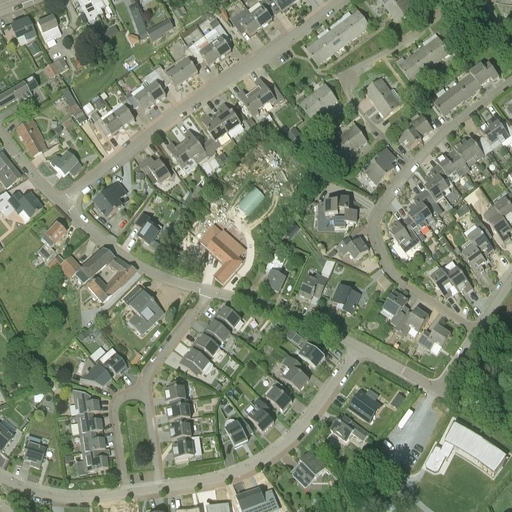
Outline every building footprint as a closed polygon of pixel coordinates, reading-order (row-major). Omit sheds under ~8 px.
[(77,0),(86,16),(96,11),(92,3),(89,4),(86,0),(77,0)] [(105,0),(86,0),(89,4),(92,3),(96,11),(86,16),(89,22),(103,15),(100,9),(105,6),(105,7),(109,6),(106,1),(105,0)] [(221,7),(217,0),(214,0),(213,1),(218,9),(221,7)] [(263,0),(265,1),(272,11),(276,16),(281,12),(282,14),(287,11),(287,12),(288,11),(287,10),(293,6),(288,0),(263,0)] [(403,0),(378,0),(381,3),(381,2),(388,11),(403,0)] [(413,13),(403,0),(388,11),(387,11),(390,16),(391,15),(392,17),(397,24),(397,25),(413,13)] [(267,15),(272,11),(265,1),(260,5),(263,9),(252,17),(262,30),(268,25),(268,26),(269,25),(268,25),(272,21),(267,15)] [(160,18),(166,15),(163,9),(157,12),(160,18)] [(140,10),(137,11),(131,13),(130,13),(139,37),(148,33),(140,10)] [(262,30),(252,17),(247,10),(231,22),(240,35),(246,31),(251,38),(255,35),(256,35),(255,34),(262,30)] [(352,19),(347,23),(346,24),(357,39),(370,29),(358,13),(351,18),(352,19)] [(46,44),(61,37),(57,29),(52,18),(37,25),(42,36),(46,44)] [(169,21),(154,29),(159,38),(174,30),(169,21)] [(215,30),(220,26),(216,21),(209,25),(213,31),(215,30)] [(28,22),(11,29),(16,40),(23,37),(25,41),(24,41),(26,46),(27,43),(36,39),(28,22)] [(344,48),(357,39),(346,24),(347,23),(346,22),(332,32),(344,48)] [(204,38),(205,39),(207,42),(220,60),(231,52),(226,46),(231,42),(220,26),(215,30),(204,38)] [(104,42),(115,36),(112,29),(101,35),(104,42)] [(344,48),(332,32),(325,37),(326,38),(321,43),(320,43),(331,58),(344,48)] [(91,36),(84,40),(91,50),(92,50),(93,52),(101,46),(95,37),(92,38),(91,36)] [(220,60),(207,42),(205,39),(189,50),(192,55),(199,65),(204,61),(209,68),(220,60)] [(437,64),(436,64),(437,65),(441,62),(441,61),(449,55),(450,55),(438,39),(431,44),(432,46),(426,50),(437,64)] [(318,67),(331,58),(320,43),(321,43),(320,41),(312,46),(314,48),(308,52),(307,51),(306,51),(318,67)] [(34,44),(27,48),(33,57),(40,53),(34,44)] [(424,74),(428,71),(436,64),(437,64),(426,50),(425,48),(418,54),(419,55),(413,59),(424,74),(423,74),(424,74)] [(192,55),(189,50),(183,54),(189,61),(178,69),(187,82),(198,74),(194,68),(199,65),(192,55)] [(89,65),(85,58),(75,63),(79,71),(89,65)] [(399,67),(399,68),(411,84),(415,81),(415,80),(423,74),(424,74),(413,59),(412,58),(405,63),(406,65),(401,69),(399,67)] [(63,59),(53,65),(59,76),(69,69),(63,59)] [(59,76),(53,65),(44,71),(51,81),(59,76)] [(176,90),(187,82),(178,69),(175,65),(164,72),(161,69),(156,72),(167,88),(172,84),(176,90)] [(481,88),(483,86),(491,80),(493,83),(499,79),(489,66),(484,70),(481,66),(470,75),(471,76),(481,88)] [(151,88),(146,92),(155,105),(166,97),(162,91),(167,88),(156,72),(145,80),(151,88)] [(472,96),(475,94),(481,89),(481,88),(471,76),(459,86),(469,100),(472,97),(472,96)] [(270,93),(260,80),(254,84),(259,90),(253,94),(265,111),(266,110),(265,108),(270,104),(271,106),(273,105),(275,107),(284,100),(276,89),(270,93)] [(374,106),(391,94),(381,81),(365,92),(368,97),(368,96),(375,105),(374,105),(374,106)] [(23,85),(11,93),(16,101),(19,105),(31,98),(23,85)] [(469,100),(459,86),(446,95),(456,108),(466,101),(466,102),(469,100)] [(326,87),(313,96),(324,112),(324,113),(329,109),(328,109),(336,104),(337,103),(338,103),(326,87)] [(144,113),(155,105),(146,92),(135,100),(131,94),(125,98),(128,101),(135,111),(140,107),(144,113)] [(0,110),(16,101),(11,93),(0,99),(0,110)] [(265,111),(253,94),(247,99),(243,93),(237,97),(254,119),(259,115),(257,113),(263,110),(264,111),(265,111)] [(400,107),(391,94),(374,106),(377,110),(378,109),(384,118),(384,119),(400,107)] [(446,95),(433,104),(444,119),(447,116),(447,115),(456,108),(446,95)] [(315,118),(318,117),(324,112),(313,96),(306,101),(304,97),(297,102),(311,122),(316,119),(315,118)] [(114,116),(124,129),(135,122),(130,114),(135,111),(128,101),(125,98),(120,101),(125,109),(114,116)] [(101,100),(100,100),(94,105),(99,111),(106,106),(101,100)] [(72,118),(81,112),(76,104),(66,110),(72,118)] [(84,110),(90,117),(96,112),(91,105),(84,110)] [(220,115),(216,118),(228,135),(241,126),(233,114),(231,116),(224,106),(217,111),(220,115)] [(77,122),(85,118),(81,112),(73,117),(77,122)] [(124,129),(114,116),(112,113),(101,120),(96,114),(91,117),(106,139),(107,138),(111,135),(113,137),(124,129)] [(218,142),(228,135),(216,118),(212,121),(209,117),(202,123),(209,132),(207,133),(212,140),(207,144),(214,153),(214,152),(222,147),(218,142)] [(413,131),(419,140),(429,133),(429,134),(433,131),(422,117),(409,127),(413,132),(413,131)] [(80,126),(87,122),(85,118),(77,122),(80,126)] [(34,159),(42,154),(37,146),(43,143),(31,122),(17,130),(34,159)] [(511,136),(511,132),(507,125),(502,129),(498,123),(494,127),(491,123),(487,125),(499,141),(501,145),(509,139),(511,136)] [(481,144),(489,155),(494,151),(491,147),(499,141),(487,125),(479,131),(485,141),(481,144)] [(349,134),(344,138),(343,138),(354,153),(358,150),(360,148),(367,143),(367,144),(367,143),(355,127),(348,132),(349,134)] [(413,131),(413,132),(399,142),(401,144),(402,143),(408,152),(421,142),(419,140),(413,131)] [(188,142),(182,146),(197,166),(208,159),(209,160),(216,155),(214,152),(214,153),(207,144),(201,148),(189,132),(183,136),(188,142)] [(289,139),(292,143),(300,137),(297,133),(289,139)] [(330,146),(329,146),(341,163),(345,160),(345,159),(354,153),(343,138),(344,138),(343,136),(335,142),(336,143),(331,147),(330,146)] [(476,164),(489,155),(481,144),(476,147),(473,142),(468,145),(465,141),(461,144),(476,164)] [(186,175),(197,166),(182,146),(177,150),(172,144),(166,149),(186,175)] [(459,159),(455,162),(462,172),(465,176),(470,173),(468,170),(476,164),(461,144),(453,150),(459,159)] [(395,162),(396,161),(386,151),(375,161),(377,163),(365,175),(377,188),(392,173),(388,169),(392,165),(391,165),(395,161),(395,162)] [(82,169),(77,164),(68,155),(60,163),(56,158),(52,162),(57,166),(54,169),(63,179),(68,173),(73,178),(82,169)] [(1,173),(9,166),(1,156),(0,156),(0,171),(1,173)] [(447,179),(448,179),(456,173),(457,176),(462,172),(455,162),(450,165),(444,157),(436,163),(439,167),(447,179)] [(155,165),(152,160),(140,168),(148,179),(153,175),(161,186),(171,178),(160,162),(155,165)] [(0,171),(0,181),(7,190),(20,180),(9,166),(1,173),(0,171)] [(453,187),(447,179),(439,167),(430,173),(433,177),(429,180),(441,196),(442,195),(449,190),(453,187)] [(213,175),(207,180),(213,188),(220,183),(213,175)] [(441,196),(429,180),(425,183),(428,186),(425,189),(426,191),(422,195),(431,207),(435,203),(437,205),(445,199),(442,195),(441,196)] [(127,195),(118,184),(94,204),(107,220),(120,209),(116,204),(127,195)] [(198,187),(192,197),(197,200),(203,190),(198,187)] [(253,188),(237,206),(248,217),(265,198),(253,188)] [(0,214),(5,220),(14,212),(18,216),(22,213),(29,221),(42,210),(29,195),(23,200),(18,194),(0,208),(0,214)] [(416,205),(412,207),(424,224),(425,223),(432,218),(430,215),(435,212),(431,207),(422,195),(413,201),(416,205)] [(511,199),(510,197),(495,208),(511,231),(511,229),(511,199)] [(189,201),(185,208),(190,210),(193,204),(189,201)] [(349,212),(350,201),(338,201),(338,205),(325,204),(325,217),(335,217),(335,228),(346,229),(346,224),(356,225),(357,212),(349,212)] [(462,210),(465,215),(470,211),(466,206),(462,210)] [(405,222),(420,244),(425,240),(420,233),(428,227),(425,223),(424,224),(412,207),(409,210),(412,214),(408,217),(409,219),(405,222)] [(488,223),(503,244),(510,239),(507,235),(511,232),(511,231),(495,208),(487,214),(492,221),(488,223)] [(138,239),(150,247),(159,234),(153,230),(154,228),(149,224),(151,221),(143,216),(136,226),(143,231),(138,239)] [(405,255),(420,244),(405,222),(400,226),(398,224),(391,229),(392,231),(389,234),(405,255)] [(488,256),(494,252),(486,241),(491,238),(480,223),(465,235),(468,239),(467,240),(473,248),(474,247),(484,261),(489,258),(488,256)] [(295,224),(290,230),(295,234),(298,230),(295,224)] [(65,235),(56,226),(41,242),(45,246),(37,255),(46,263),(54,254),(50,250),(65,235)] [(241,263),(229,252),(234,246),(223,237),(217,243),(208,235),(201,244),(209,250),(208,251),(222,262),(224,259),(229,264),(215,280),(216,281),(223,287),(242,264),(241,263)] [(353,245),(349,240),(337,249),(344,258),(349,254),(355,262),(369,252),(360,240),(353,245)] [(448,254),(452,251),(448,246),(444,249),(448,254)] [(462,256),(478,276),(484,272),(481,268),(486,264),(484,261),(474,247),(473,248),(462,256)] [(103,251),(80,271),(69,259),(64,263),(58,269),(69,281),(71,279),(74,276),(82,285),(84,283),(105,267),(106,268),(114,260),(103,251)] [(442,257),(438,252),(433,256),(437,261),(442,257)] [(271,276),(265,289),(279,295),(285,280),(278,277),(286,261),(275,256),(270,262),(265,273),(271,276)] [(429,266),(434,262),(430,257),(425,261),(429,266)] [(58,269),(64,263),(58,258),(48,267),(53,273),(57,270),(58,269)] [(103,305),(121,288),(136,273),(121,265),(115,261),(109,267),(120,275),(114,282),(106,292),(102,287),(96,281),(88,289),(103,305)] [(329,278),(335,264),(327,262),(321,275),(329,278)] [(466,295),(473,290),(458,269),(456,271),(451,264),(442,271),(458,294),(458,295),(463,291),(466,295)] [(442,271),(430,280),(446,300),(452,296),(453,297),(458,294),(442,271)] [(316,292),(322,294),(316,308),(328,280),(317,275),(314,282),(307,279),(299,297),(312,302),(316,292)] [(339,287),(332,304),(344,309),(343,312),(352,316),(359,300),(350,296),(352,292),(339,287)] [(141,337),(157,322),(153,317),(158,312),(152,305),(153,304),(143,294),(129,308),(137,317),(133,322),(137,326),(134,330),(141,337)] [(397,330),(408,313),(409,311),(404,308),(408,302),(395,294),(383,311),(395,319),(390,325),(394,327),(397,329),(397,330)] [(229,334),(232,329),(234,331),(241,321),(233,315),(236,311),(227,308),(226,310),(225,309),(221,315),(219,313),(216,317),(218,319),(214,323),(212,322),(229,334)] [(429,319),(417,311),(413,317),(408,313),(397,330),(397,329),(395,331),(398,333),(397,335),(403,339),(405,337),(405,338),(410,329),(418,335),(429,319)] [(218,349),(218,348),(222,344),(224,345),(231,335),(229,334),(212,322),(214,324),(211,329),(208,327),(205,331),(208,333),(204,338),(201,336),(218,349)] [(276,326),(272,331),(277,334),(280,330),(276,326)] [(389,341),(395,331),(397,329),(394,327),(386,339),(389,341)] [(442,349),(451,336),(438,327),(431,337),(426,334),(418,345),(430,353),(435,345),(442,349)] [(150,341),(153,344),(161,334),(158,332),(150,341)] [(82,333),(76,339),(80,344),(87,338),(82,333)] [(316,371),(325,359),(321,356),(325,350),(325,349),(323,348),(306,339),(294,333),(293,334),(297,336),(292,343),(305,352),(300,359),(316,371)] [(201,336),(204,338),(200,343),(197,341),(194,345),(197,347),(193,352),(191,350),(208,363),(211,358),(213,359),(220,350),(218,348),(218,349),(201,336)] [(182,367),(197,377),(201,372),(207,377),(214,367),(208,363),(191,350),(190,351),(193,353),(189,357),(187,356),(184,360),(186,362),(182,367)] [(95,364),(97,367),(107,377),(111,373),(115,378),(119,375),(120,376),(127,370),(111,353),(107,357),(105,355),(95,364)] [(282,380),(300,393),(309,381),(300,374),(304,369),(289,358),(283,366),(289,370),(282,380)] [(95,369),(87,359),(79,383),(102,391),(102,390),(111,382),(107,377),(97,367),(95,369)] [(218,392),(222,388),(217,383),(213,388),(218,392)] [(172,404),(186,402),(184,389),(183,384),(169,386),(170,391),(164,392),(166,405),(172,404)] [(267,400),(283,414),(290,407),(285,403),(292,395),(281,387),(278,391),(275,389),(274,390),(272,389),(266,396),(268,398),(267,400)] [(89,400),(90,398),(75,393),(73,398),(75,411),(78,411),(79,416),(79,417),(91,415),(92,415),(99,414),(97,403),(90,404),(89,400)] [(34,397),(34,403),(39,403),(43,397),(40,394),(34,397)] [(367,423),(379,406),(376,404),(379,400),(371,394),(367,398),(362,395),(351,411),(367,423)] [(398,395),(393,402),(400,407),(405,400),(398,395)] [(258,409),(249,419),(259,428),(257,429),(263,435),(274,424),(264,414),(269,410),(259,400),(254,405),(258,409)] [(186,402),(172,404),(173,410),(167,411),(169,424),(175,423),(188,421),(191,420),(189,408),(188,408),(188,402),(186,402)] [(79,417),(79,416),(76,417),(79,436),(94,434),(102,433),(100,422),(93,423),(92,415),(91,415),(79,417)] [(369,435),(344,418),(340,424),(337,422),(330,432),(346,443),(353,435),(364,443),(369,435)] [(178,442),(191,440),(192,439),(190,427),(189,427),(188,421),(175,423),(176,429),(170,430),(172,442),(178,442)] [(253,434),(252,433),(244,421),(238,425),(235,422),(232,421),(229,422),(226,425),(225,428),(226,431),(225,432),(235,450),(248,443),(246,438),(253,434)] [(486,470),(486,471),(486,472),(492,476),(494,476),(495,474),(506,460),(505,460),(497,454),(497,453),(497,454),(489,448),(488,448),(480,443),(481,442),(480,442),(472,437),(471,437),(463,432),(465,428),(464,428),(456,424),(456,423),(454,427),(453,427),(446,441),(446,442),(444,445),(445,446),(443,450),(436,447),(426,466),(427,469),(435,474),(438,473),(448,454),(450,449),(451,450),(453,450),(455,446),(455,445),(464,450),(463,450),(464,450),(472,455),(472,456),(473,455),(488,466),(486,470)] [(0,454),(13,440),(0,428),(0,454)] [(82,455),(97,453),(105,452),(103,441),(95,442),(94,434),(79,436),(82,455)] [(175,461),(194,458),(192,445),(191,440),(178,442),(179,447),(173,448),(175,461)] [(25,456),(23,462),(30,465),(29,468),(39,471),(46,451),(26,445),(22,455),(25,456)] [(82,455),(85,474),(95,472),(95,473),(96,473),(96,472),(107,470),(106,459),(98,460),(97,453),(82,455)] [(309,486),(326,469),(310,454),(304,459),(307,462),(293,475),(301,483),(303,481),(309,486)] [(73,462),(72,457),(64,458),(65,466),(69,465),(69,463),(73,462)] [(452,511),(461,499),(448,490),(440,502),(452,511)] [(237,500),(241,511),(275,511),(280,510),(273,492),(263,497),(261,491),(237,500)]
